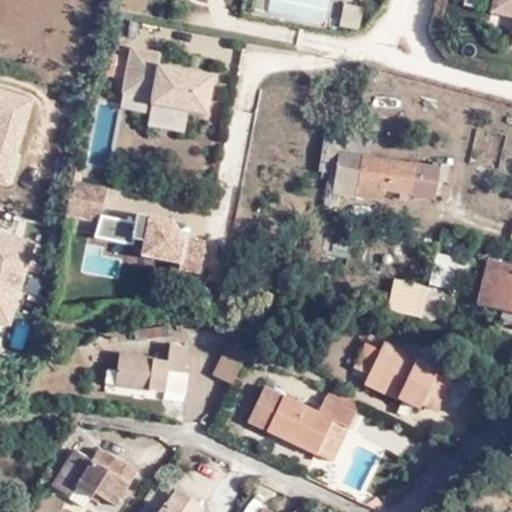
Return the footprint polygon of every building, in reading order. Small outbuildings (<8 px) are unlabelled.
[(511,16),(511,0),(490,0),(488,10),(511,16)] [(130,49),(121,93),(152,98),(151,104),(206,114),(212,77),(159,67),(161,54),(130,49)] [(0,87),(0,183),(6,186),(33,97),(0,87)] [(329,149),(332,129),(322,127),(315,169),(327,171),(327,168),(334,170),(338,151),(329,149)] [(369,135),(332,129),(329,149),(338,151),(367,156),(369,135)] [(367,156),(338,151),(334,170),(327,168),(327,171),(323,198),(337,200),(338,187),(381,196),(382,187),(427,196),(431,177),(433,165),(367,156)] [(72,216),(98,221),(104,187),(78,183),(72,216)] [(199,265),(205,242),(172,234),(174,226),(101,208),(93,239),(199,265)] [(329,223),(317,221),(312,253),(327,255),(329,223)] [(0,323),(9,326),(33,242),(0,233),(0,323)] [(435,249),(426,280),(447,284),(454,253),(435,249)] [(511,262),(491,258),(481,301),(511,307),(511,262)] [(398,315),(438,317),(440,289),(399,287),(398,315)] [(164,331),(138,334),(138,343),(165,339),(164,331)] [(235,384),(251,354),(230,342),(214,373),(235,384)] [(167,373),(185,375),(188,348),(171,346),(169,362),(120,356),(115,387),(165,393),(167,373)] [(392,347),(388,354),(376,380),(373,386),(428,412),(439,391),(447,374),(392,347)] [(376,380),(388,354),(374,348),(362,372),(376,380)] [(187,375),(185,375),(167,373),(165,393),(184,396),(187,375)] [(336,422),(352,429),(359,414),(330,401),(324,414),(268,388),(251,423),(320,455),(336,422)] [(453,399),(439,391),(428,412),(444,420),(453,399)] [(336,463),(352,429),(336,422),(320,455),(336,463)] [(89,461),(74,451),(52,485),(67,496),(75,486),(89,496),(88,499),(97,505),(101,500),(114,509),(138,476),(98,449),(89,461)] [(204,511),(209,507),(183,489),(172,504),(170,502),(163,511),(204,511)]
